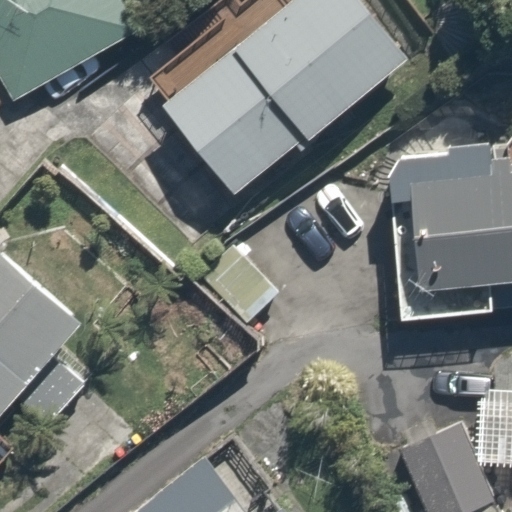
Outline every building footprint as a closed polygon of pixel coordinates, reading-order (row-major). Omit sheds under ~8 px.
[(0,0),(0,91),(3,97),(154,14),(145,0),(0,0)] [(391,45),(357,0),(267,0),(144,92),(210,181),(391,45)] [(511,166),(394,175),(399,265),(377,266),(381,317),(511,308),(511,166)] [(208,214),(162,259),(233,331),(278,287),(208,214)] [(46,340),(75,304),(0,245),(0,413),(33,440),(87,373),(46,340)] [(442,419),(389,447),(422,511),(475,483),(442,419)] [(273,511),(217,440),(126,511),(273,511)] [(511,511),(511,487),(509,511),(467,507),(465,511),(511,511)]
